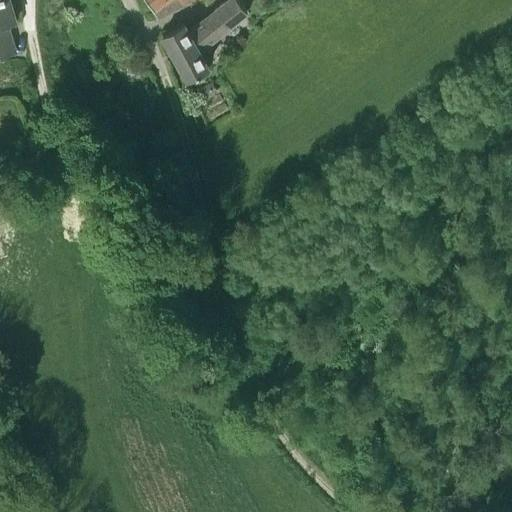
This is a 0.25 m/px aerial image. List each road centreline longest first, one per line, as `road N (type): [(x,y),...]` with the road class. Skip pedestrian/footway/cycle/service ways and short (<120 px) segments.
road 1 (track): [(355,511),(289,448),(234,352),(163,74)]
road 2 (track): [(30,30),(51,141),(39,161),(0,182)]
